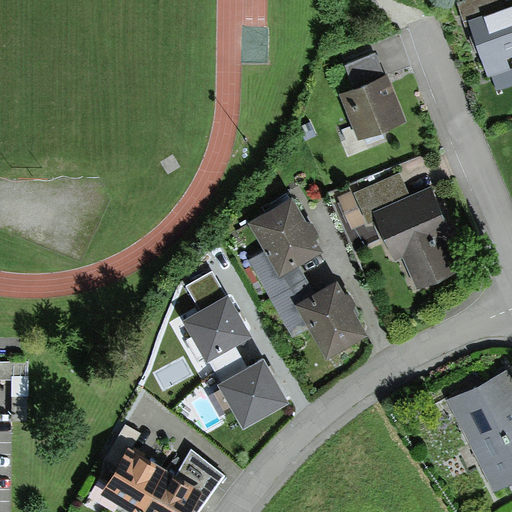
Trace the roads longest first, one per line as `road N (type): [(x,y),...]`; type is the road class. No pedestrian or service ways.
road 1 (residential): [(232,511),(264,468),(360,383),(511,310)]
road 2 (residential): [(511,236),(416,21)]
